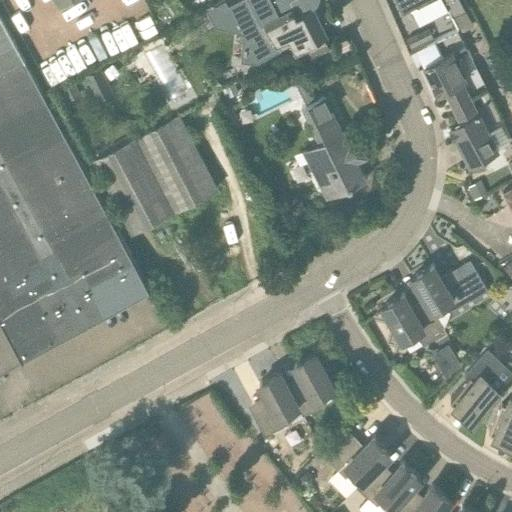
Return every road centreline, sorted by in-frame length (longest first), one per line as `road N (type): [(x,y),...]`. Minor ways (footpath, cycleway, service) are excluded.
road 1 (residential): [(0,460),(322,284)]
road 2 (residential): [(322,284),(392,240),(421,182),(409,103),(362,0)]
road 3 (residential): [(322,284),(365,359),(413,415),(511,480)]
